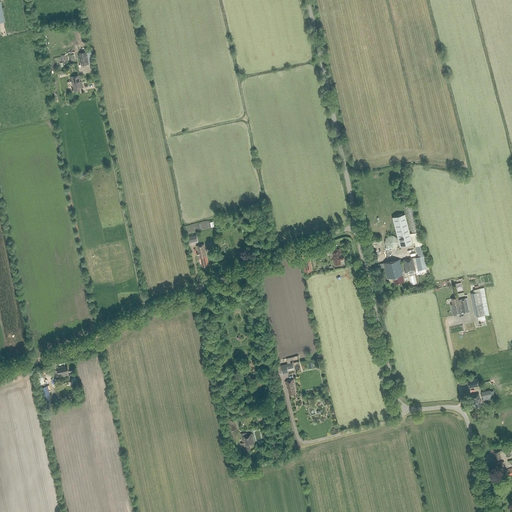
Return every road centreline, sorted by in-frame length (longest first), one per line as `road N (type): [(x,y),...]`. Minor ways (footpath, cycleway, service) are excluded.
road 1 (unclassified): [(0,371),(354,221)]
road 2 (residential): [(489,511),(464,414),(408,408),(394,392),(354,221)]
road 3 (track): [(145,310),(90,61)]
road 4 (unclassified): [(354,221),(305,0)]
road 5 (track): [(408,408),(398,420),(305,443),(282,377)]
